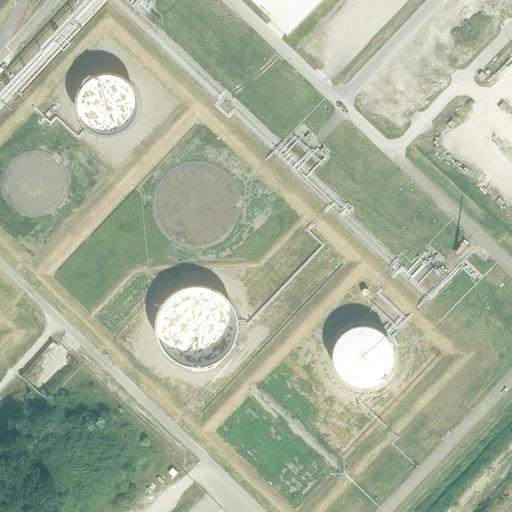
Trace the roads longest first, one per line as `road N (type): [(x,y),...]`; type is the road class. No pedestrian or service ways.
road 1 (unclassified): [(246,14),(511,272)]
road 2 (unclassified): [(262,511),(58,319)]
road 3 (unclassified): [(511,374),(376,511)]
road 4 (unknown): [(391,155),(511,27)]
